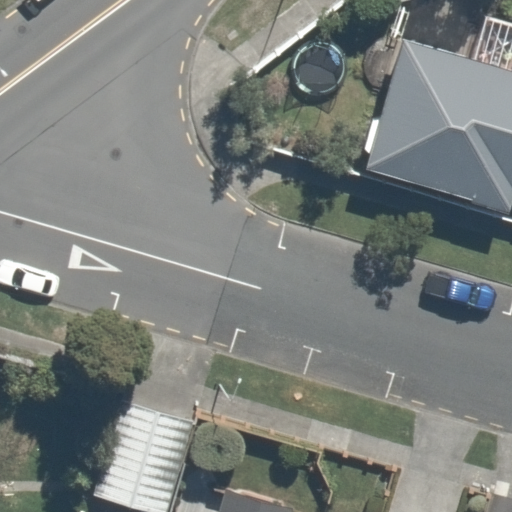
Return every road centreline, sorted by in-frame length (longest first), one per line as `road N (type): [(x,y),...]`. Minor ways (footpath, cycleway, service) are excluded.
road 1 (residential): [(511,362),(262,287),(0,240)]
road 2 (secondary): [(126,0),(0,94)]
